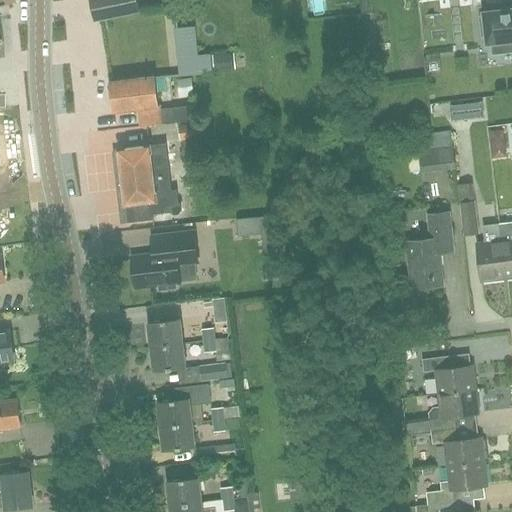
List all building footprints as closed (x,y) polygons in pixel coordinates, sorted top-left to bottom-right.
[(93,0),(98,19),(143,10),(140,0),(93,0)] [(511,7),(482,11),(482,16),(480,16),(482,38),(485,37),(486,46),(511,42),(511,7)] [(151,26),(114,30),(116,45),(153,42),(151,26)] [(195,26),(175,28),(180,74),(213,71),(211,54),(198,55),(195,26)] [(158,78),(111,83),(115,111),(140,109),(143,127),(195,119),(193,106),(161,110),(158,78)] [(468,120),(467,103),(450,105),(452,121),(468,120)] [(199,139),(203,138),(201,122),(179,126),(181,141),(182,141),(184,155),(201,152),(199,139)] [(179,213),(182,210),(181,206),(178,203),(176,191),(172,191),(166,145),(120,150),(129,223),(155,219),(154,213),(172,211),(175,213),(179,213)] [(422,172),(456,169),(454,146),(419,150),(422,172)] [(473,183),(460,185),(466,234),(480,233),(476,201),(473,183)] [(440,253),(455,251),(450,212),(429,214),(431,239),(407,242),(412,290),(444,287),(440,253)] [(239,235),(263,233),(262,215),(237,218),(239,235)] [(203,228),(213,277),(234,272),(224,224),(203,228)] [(507,279),(502,240),(500,224),(485,226),(487,242),(478,243),(483,282),(507,279)] [(135,291),(158,288),(158,292),(177,290),(176,285),(196,283),(193,259),(196,259),(192,235),(153,240),(155,258),(131,261),(135,291)] [(507,279),(511,278),(511,238),(502,240),(507,279)] [(152,347),(184,344),(182,319),(149,323),(152,347)] [(217,356),(230,354),(229,338),(216,339),(214,328),(202,329),(205,353),(216,351),(217,356)] [(0,361),(13,360),(10,331),(0,332),(0,361)] [(184,344),(152,347),(154,372),(187,368),(184,344)] [(436,370),(439,395),(477,390),(474,366),(451,368),(449,356),(423,359),(425,372),(436,370)] [(201,382),(228,378),(226,363),(199,366),(201,382)] [(173,388),(175,400),(158,402),(161,426),(193,423),(191,405),(212,403),(209,384),(173,388)] [(430,413),(433,432),(458,429),(457,416),(480,414),(477,390),(439,395),(441,406),(434,407),(430,413)] [(0,429),(20,427),(18,401),(0,402),(0,429)] [(211,409),(213,420),(234,418),(232,406),(222,408),(211,409)] [(235,430),(234,418),(213,420),(214,432),(235,430)] [(193,423),(161,426),(164,451),(196,447),(193,423)] [(458,429),(433,432),(434,444),(445,443),(448,466),(486,462),(483,438),(460,441),(458,429)] [(217,459),(237,457),(236,443),(215,445),(217,459)] [(441,482),(442,491),(428,493),(429,505),(455,502),(453,490),(489,486),(486,462),(448,466),(450,482),(441,482)] [(8,508),(30,506),(26,473),(4,476),(4,477),(0,476),(0,490),(6,491),(8,508)] [(170,506),(202,502),(200,478),(167,481),(170,506)] [(247,496),(246,486),(237,486),(221,488),(222,500),(234,498),(247,496)] [(248,494),(249,511),(260,511),(258,493),(248,494)] [(202,502),(170,506),(170,511),(224,511),(236,510),(234,498),(222,500),(202,502)] [(456,511),(455,502),(429,505),(429,506),(417,507),(417,511),(480,511),(474,511),(456,511)]
